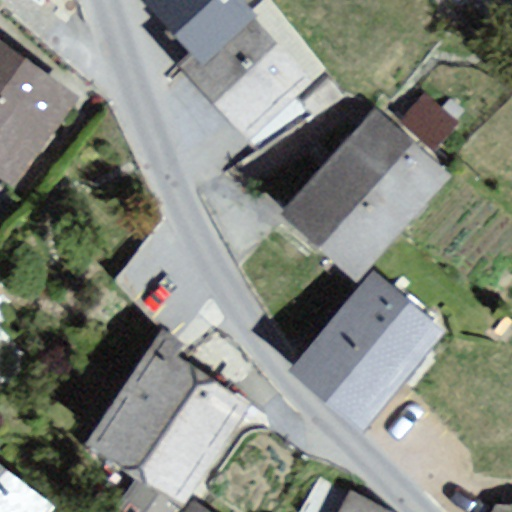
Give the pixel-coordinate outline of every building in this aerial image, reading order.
[(245,0),(164,0),(158,6),(207,57),(191,72),(256,140),(320,79),(264,20),(245,0)] [(88,101),(0,39),(0,162),(30,184),(88,101)] [(382,113),(294,220),(368,281),(456,174),(382,113)] [(180,326),(221,282),(161,227),(120,272),(180,326)] [(307,372),(376,430),(453,339),(384,280),(307,372)] [(172,343),(102,444),(195,508),(265,407),(254,399),(172,343)] [(0,511),(65,511),(68,508),(0,459),(0,511)] [(380,511),(359,502),(354,511),(380,511)]
